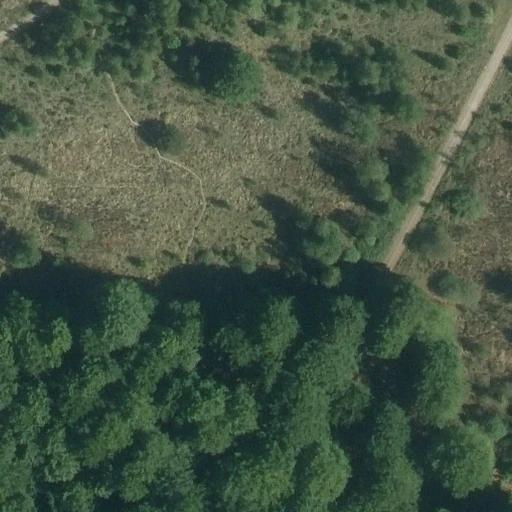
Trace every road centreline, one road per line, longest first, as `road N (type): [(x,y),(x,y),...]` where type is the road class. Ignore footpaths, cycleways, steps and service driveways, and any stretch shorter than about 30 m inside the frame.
road 1 (track): [(258,511),(352,299),(507,0)]
road 2 (track): [(480,511),(427,421),(375,375),(323,370)]
